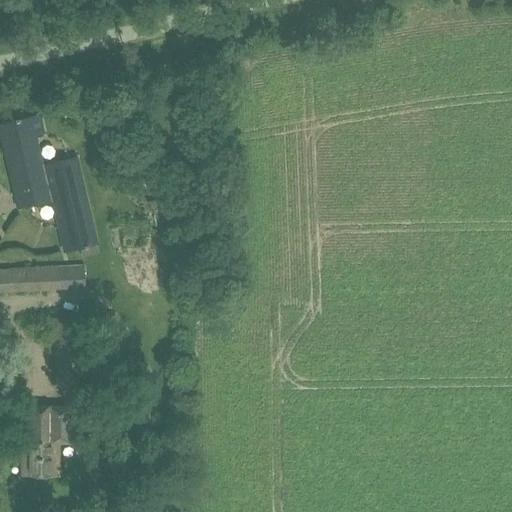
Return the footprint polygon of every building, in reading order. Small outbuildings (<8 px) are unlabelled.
[(39,114),(30,116),(0,123),(0,125),(20,206),(53,198),(65,249),(97,241),(76,156),(41,164),(34,134),(43,131),(39,114)] [(0,290),(84,285),(83,264),(0,268),(0,290)] [(56,384),(85,384),(84,316),(47,316),(47,350),(56,351),(56,384)] [(115,382),(115,376),(118,376),(118,368),(120,368),(119,340),(112,340),(112,316),(98,316),(101,383),(115,382)] [(59,441),(77,440),(77,405),(58,405),(58,404),(20,405),(21,444),(23,444),(24,475),(58,474),(57,443),(59,443),(59,441)] [(113,493),(115,493),(116,503),(134,501),(133,492),(137,492),(134,455),(110,456),(113,493)]
